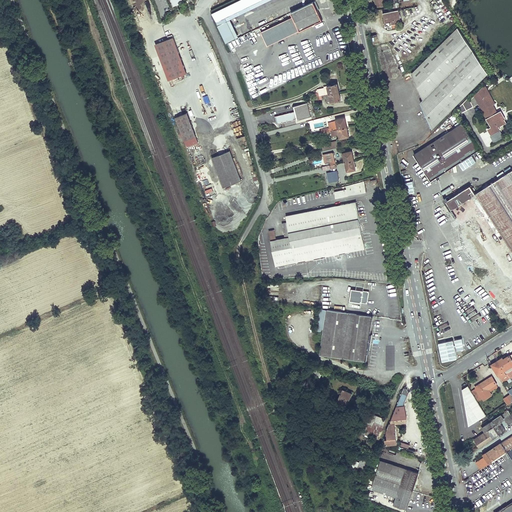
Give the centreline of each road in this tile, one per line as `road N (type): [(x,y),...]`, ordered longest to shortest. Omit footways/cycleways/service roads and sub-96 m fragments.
road 1 (primary): [(351,0),(430,381)]
road 2 (unclassified): [(240,241),(265,185),(230,63),(204,5)]
road 3 (primary): [(430,381),(457,511)]
